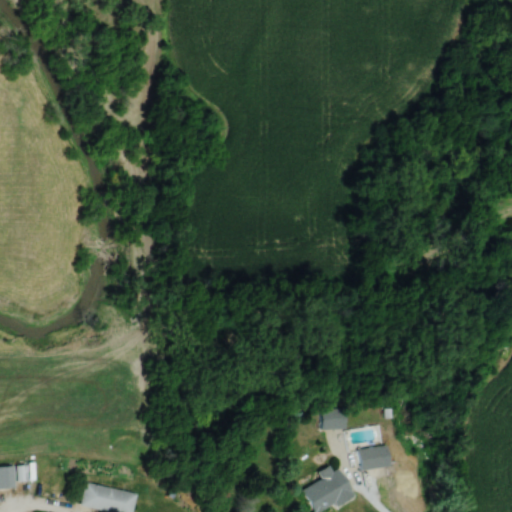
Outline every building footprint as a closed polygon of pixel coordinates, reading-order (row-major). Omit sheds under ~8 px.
[(338,407),(338,425),(318,425),(318,407),(338,407)] [(354,448),(384,444),(386,464),(357,468),(354,448)] [(318,511),(349,496),(332,463),(314,472),(318,480),(299,490),(310,511),(318,511)] [(0,464),(6,464),(9,487),(0,487),(0,464)] [(390,489),(388,469),(419,466),(421,486),(390,489)] [(95,511),(129,511),(133,494),(82,483),(77,508),(95,511)]
